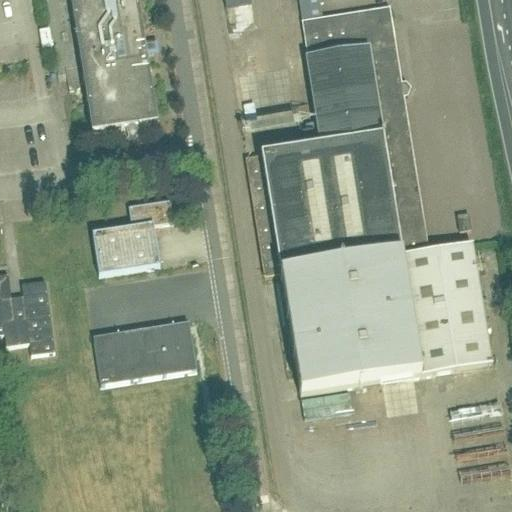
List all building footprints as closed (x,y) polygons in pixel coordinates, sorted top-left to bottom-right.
[(69,0),(79,57),(72,58),(74,71),(81,70),(92,139),(126,133),(128,140),(128,141),(129,142),(130,143),(131,144),(133,144),(134,143),(135,143),(136,141),(137,140),(137,139),(136,132),(157,128),(146,59),(153,58),(151,46),(144,47),(136,0),(69,0)] [(223,0),(226,11),(251,7),(249,0),(223,0)] [(472,251),(429,258),(389,13),(301,27),(304,46),(307,65),(318,134),(302,137),(305,156),(245,165),(264,283),(281,280),(300,402),(491,371),(472,251)] [(98,282),(159,272),(152,232),(173,229),(169,208),(129,214),(132,233),(91,240),(98,282)] [(460,237),(471,235),(468,219),(457,221),(460,237)] [(8,280),(0,281),(0,341),(5,341),(6,352),(29,349),(31,362),(54,359),(45,288),(21,291),(23,303),(11,305),(8,280)] [(101,393),(196,377),(188,329),(93,344),(101,393)] [(316,434),(340,429),(338,418),(314,423),(316,434)]
